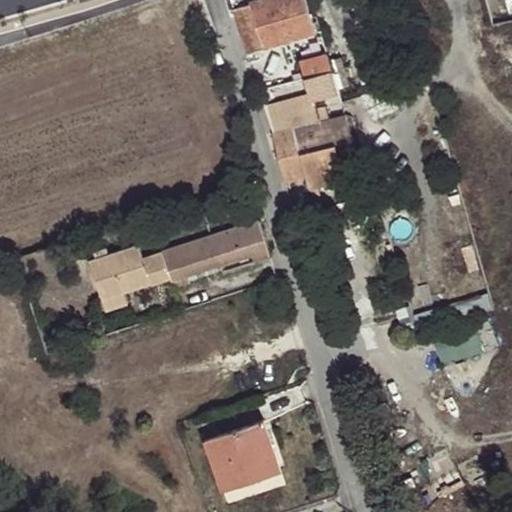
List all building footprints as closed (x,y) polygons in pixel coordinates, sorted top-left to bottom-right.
[(264,0),(234,9),(247,54),(321,32),(311,0),(264,0)] [(342,59),(350,86),(366,82),(359,54),(342,59)] [(310,96),(338,88),(330,60),(328,55),(300,62),(310,96)] [(265,108),(274,132),(317,121),(310,96),(265,108)] [(272,133),(285,182),(306,177),(309,188),(338,180),(336,169),(362,162),(346,113),(317,121),(274,132),(272,133)] [(159,252),(167,277),(172,276),(173,279),(253,253),(255,260),(271,255),(259,220),(159,252)] [(124,291),(167,277),(159,252),(143,257),(140,245),(92,260),(108,306),(127,300),(124,291)] [(438,312),(447,360),(488,352),(480,304),(438,312)] [(283,471),(265,419),(206,439),(221,484),(258,472),(260,479),(283,471)] [(258,472),(221,484),(224,491),(260,479),(258,472)]
